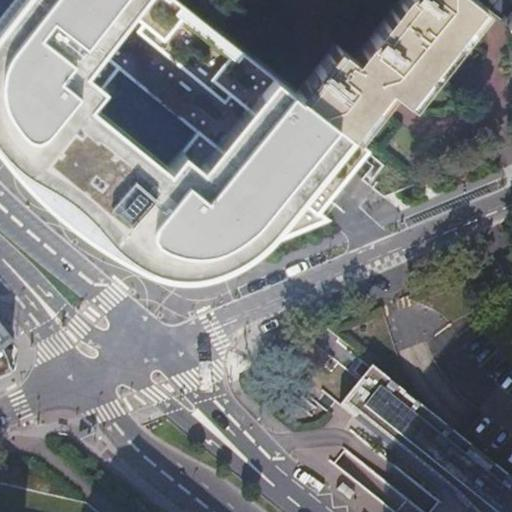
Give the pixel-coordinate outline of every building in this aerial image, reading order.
[(196,7),(187,0),(13,0),(0,18),(0,151),(4,156),(14,168),(21,175),(30,184),(36,190),(50,201),(59,208),(75,221),(85,227),(101,238),(111,244),(144,261),(153,265),(156,266),(161,267),(166,269),(172,270),(177,270),(181,270),(186,270),(191,270),(196,270),(201,269),(206,268),(210,267),(213,266),(215,266),(249,252),(329,219),(327,216),(321,211),(371,147),(352,131),(352,130),(300,89),(201,11),(196,7)] [(201,0),(196,7),(201,11),(210,0),(201,0)] [(479,2),(477,0),(397,0),(355,56),(336,42),(300,89),(352,130),(388,85),(404,98),(479,2)] [(511,0),(477,0),(479,2),(511,27),(511,0)] [(0,376),(9,373),(1,349),(11,341),(0,326),(0,376)] [(511,511),(511,477),(489,459),(375,368),(344,407),(457,498),(466,511),(511,511)]
